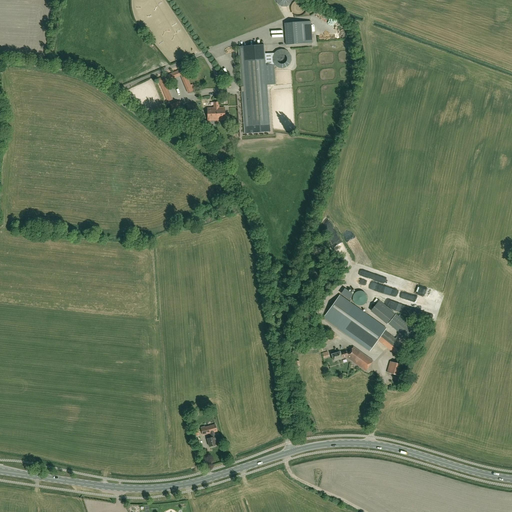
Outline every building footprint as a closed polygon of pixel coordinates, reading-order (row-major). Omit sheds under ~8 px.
[(312,43),(311,21),(284,23),(286,45),(312,43)] [(276,84),(274,64),(265,65),(265,59),(267,59),(267,56),(265,56),(264,45),(238,47),(244,134),(270,132),(267,85),(276,84)] [(183,68),(158,79),(167,102),(171,100),(163,81),(181,74),(189,93),(193,91),(183,68)] [(171,109),(172,116),(172,117),(183,115),(180,102),(170,104),(171,109)] [(207,108),(208,121),(229,120),(229,115),(225,115),(224,107),(218,108),(218,102),(214,102),(214,108),(207,108)] [(188,113),(197,112),(196,103),(187,105),(188,113)] [(404,288),(406,282),(391,276),(388,282),(404,288)] [(369,280),(367,287),(382,291),(384,284),(369,280)] [(413,285),(411,293),(431,297),(432,290),(413,285)] [(356,306),(367,299),(363,293),(359,295),(356,291),(350,294),(356,306)] [(378,340),(382,343),(396,354),(403,345),(384,331),(386,328),(340,295),(323,318),(370,351),(378,340)] [(430,307),(432,302),(413,296),(411,301),(420,303),(418,308),(423,310),(424,305),(430,307)] [(333,361),(342,358),(346,357),(366,371),(373,361),(353,347),(349,354),(347,352),(346,352),(346,351),(340,353),(340,352),(331,354),(333,361)] [(399,376),(402,365),(390,362),(387,372),(399,376)] [(215,425),(201,428),(203,435),(211,433),(212,437),(207,439),(209,447),(216,445),(215,442),(216,441),(214,432),(217,431),(215,425)]
